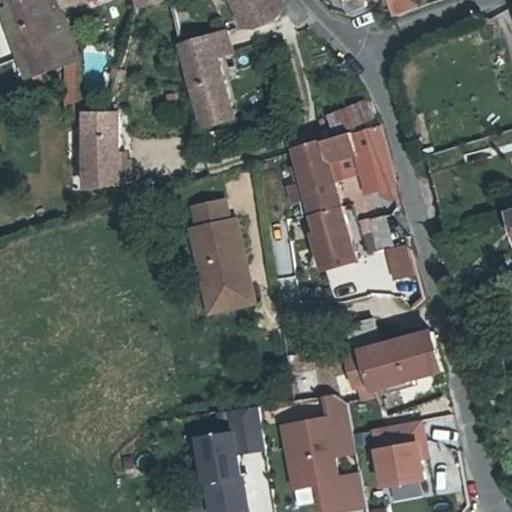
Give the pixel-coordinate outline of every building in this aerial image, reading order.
[(68,65),(81,59),(61,0),(3,0),(0,4),(0,10),(4,14),(12,9),(22,28),(17,31),(32,80),(68,65)] [(238,0),(240,2),(247,23),(258,23),(278,17),(281,0),(238,0)] [(342,0),(348,11),(367,4),(365,0),(342,0)] [(183,39),(198,103),(229,95),(218,53),(235,49),(231,28),(183,39)] [(68,65),(69,79),(81,78),(81,59),(68,65)] [(81,78),(69,79),(69,106),(81,106),(81,78)] [(229,95),(198,103),(203,124),(234,116),(229,95)] [(365,103),(327,119),(333,135),(371,119),(365,103)] [(86,185),(119,182),(120,111),(87,108),(87,143),(86,185)] [(349,136),(356,155),(367,194),(393,187),(391,183),(396,181),(380,127),(349,136)] [(325,144),(297,152),(302,171),(307,186),(311,199),(316,215),(344,208),(330,162),(325,144)] [(299,188),(307,186),(302,171),(288,175),(297,203),(303,201),(299,188)] [(311,199),(307,186),(299,188),(303,201),(311,199)] [(200,230),(193,231),(206,291),(214,289),(217,304),(250,296),(243,267),(248,266),(238,221),(231,222),(226,202),(195,209),(200,230)] [(344,208),(316,215),(322,234),(317,235),(328,270),(360,261),(344,208)] [(389,249),(396,280),(418,275),(411,244),(389,249)] [(258,305),(248,266),(243,267),(250,296),(217,304),(214,289),(206,291),(212,316),(258,305)] [(415,279),(396,280),(396,293),(415,293),(415,279)] [(354,387),(374,382),(375,386),(376,389),(443,373),(433,333),(381,346),(373,321),(346,329),(354,353),(354,357),(346,359),(354,387)] [(478,355),(480,366),(492,363),(489,353),(478,355)] [(495,375),(492,363),(480,366),(484,378),(495,375)] [(376,389),(375,386),(360,390),(363,403),(378,400),(376,389)] [(360,452),(350,405),(338,396),(328,397),(333,418),(287,428),(300,490),(323,485),(328,511),(344,511),(365,507),(358,475),(342,479),(337,457),(360,452)] [(267,451),(260,408),(231,412),(235,434),(201,439),(212,511),(244,511),(248,511),(239,455),(267,451)] [(427,442),(422,420),(377,429),(389,487),(428,479),(421,443),(427,442)] [(428,511),(425,500),(398,505),(399,511),(428,511)]
